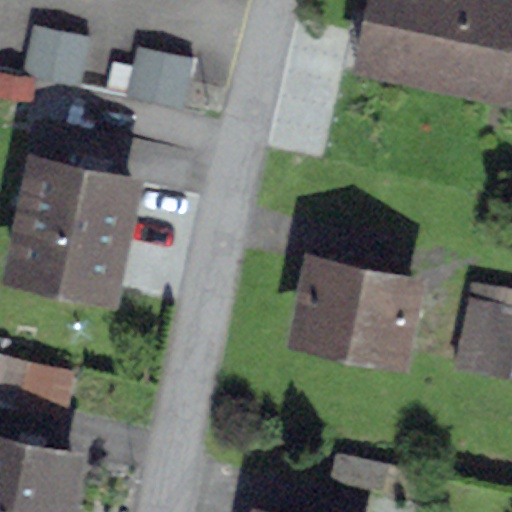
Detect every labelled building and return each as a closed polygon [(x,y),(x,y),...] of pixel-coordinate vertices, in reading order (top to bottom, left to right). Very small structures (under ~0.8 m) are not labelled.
[(511,0),(370,0),(358,57),(511,89),(511,0)] [(34,23),(23,71),(78,83),(89,34),(34,23)] [(138,45),(127,93),(182,105),(193,57),(138,45)] [(100,122),(82,113),(89,101),(60,87),(41,125),(87,148),(100,122)] [(37,159),(13,268),(107,288),(130,179),(37,159)] [(317,258),(301,330),(397,350),(413,279),(375,271),(378,259),(357,255),(345,253),(342,264),(317,258)] [(511,304),(469,296),(455,361),(507,373),(511,350),(511,304)] [(0,396),(1,393),(59,407),(67,371),(0,355),(0,396)] [(0,438),(0,511),(59,511),(72,454),(0,438)] [(336,450),(330,477),(382,489),(388,462),(336,450)]
